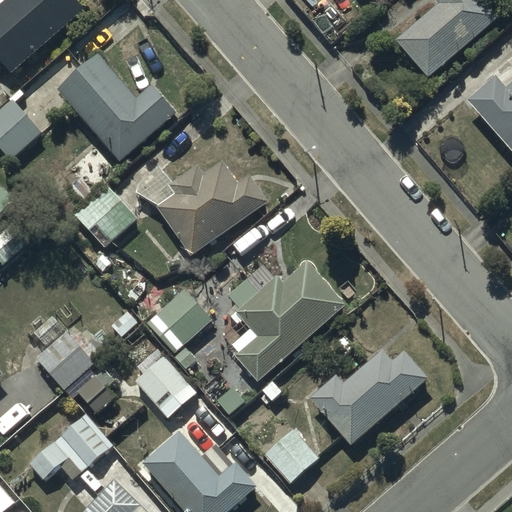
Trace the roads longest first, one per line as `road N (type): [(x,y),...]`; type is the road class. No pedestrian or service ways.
road 1 (residential): [(210,0),(511,338)]
road 2 (residential): [(408,511),(511,420)]
